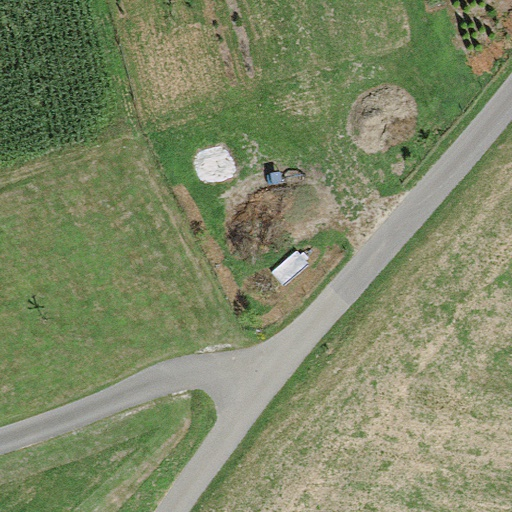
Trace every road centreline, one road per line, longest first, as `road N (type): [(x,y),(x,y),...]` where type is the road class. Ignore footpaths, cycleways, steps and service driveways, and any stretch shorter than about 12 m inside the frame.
road 1 (unclassified): [(164,511),(257,381),(511,90)]
road 2 (track): [(0,437),(213,366),(257,381)]
